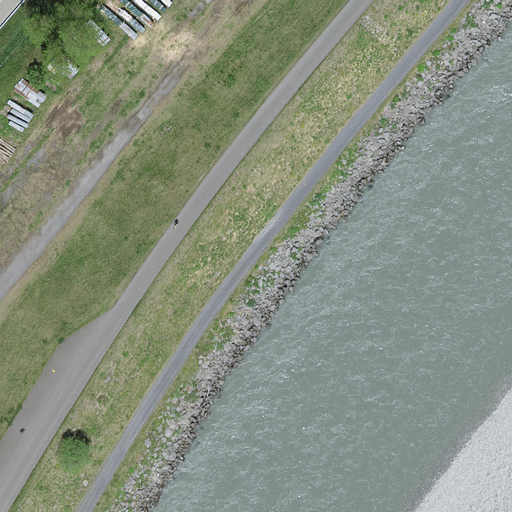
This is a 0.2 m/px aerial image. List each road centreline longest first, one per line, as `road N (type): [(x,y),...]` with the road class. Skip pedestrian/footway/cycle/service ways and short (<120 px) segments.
road 1 (track): [(84,511),(173,367),(274,226),(462,0)]
road 2 (track): [(362,0),(118,315),(0,507)]
